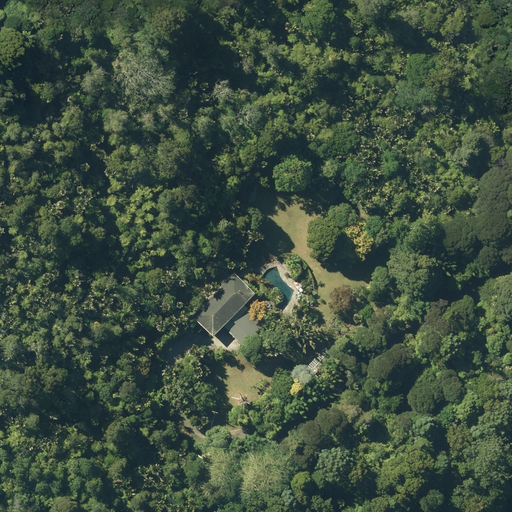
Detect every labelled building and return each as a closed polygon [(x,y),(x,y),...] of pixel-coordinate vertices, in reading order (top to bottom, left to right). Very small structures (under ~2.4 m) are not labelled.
[(7,32),(18,37),(20,31),(10,27),(7,32)] [(335,197),(341,200),(344,194),(338,191),(335,197)] [(225,330),(244,348),(265,327),(245,308),(258,296),(235,275),(193,319),(216,340),(225,330)] [(336,339),(343,347),(355,337),(348,329),(336,339)] [(303,371),(312,380),(334,356),(325,348),(303,371)]
